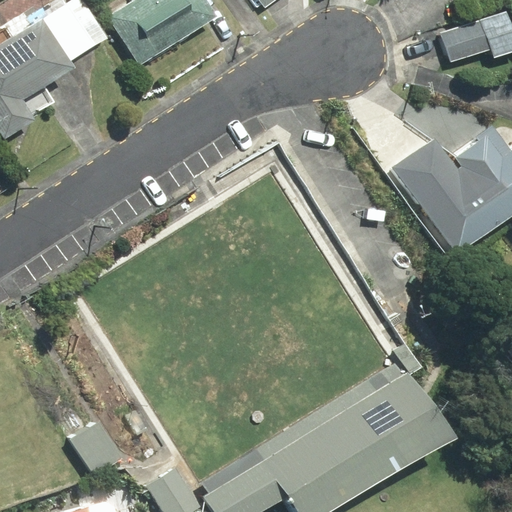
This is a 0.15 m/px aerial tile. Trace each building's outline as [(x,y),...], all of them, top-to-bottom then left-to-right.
[(40,88),(74,67),(70,61),(106,38),(82,0),(71,0),(8,39),(3,32),(0,33),(0,129),(5,138),(35,120),(31,114),(49,102),(40,88)] [(139,0),(112,17),(140,63),(209,20),(196,0),(139,0)] [(253,0),(260,8),(271,0),(253,0)] [(439,49),(443,63),(481,51),(484,62),(511,53),(511,50),(500,12),(434,32),(439,49)] [(404,154),(386,167),(449,253),(511,207),(511,141),(503,148),(487,126),(464,142),(443,157),(450,167),(447,169),(425,139),(404,154)] [(206,201),(198,187),(163,209),(171,223),(206,201)] [(399,364),(199,489),(214,511),(261,511),(289,496),(298,511),(321,511),(455,433),(452,429),(399,364)] [(90,422),(64,439),(87,475),(114,458),(90,422)] [(168,467),(140,486),(158,511),(188,511),(195,508),(168,467)]
